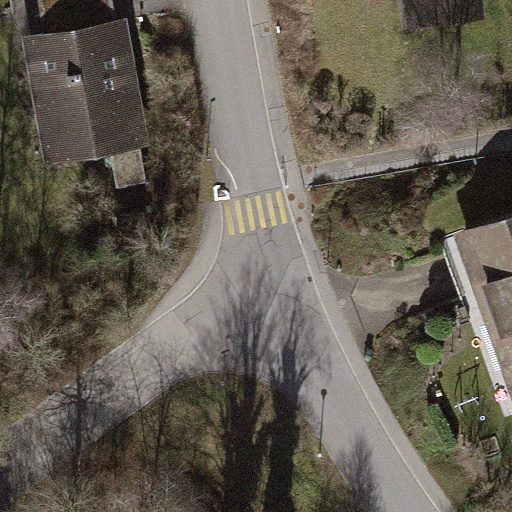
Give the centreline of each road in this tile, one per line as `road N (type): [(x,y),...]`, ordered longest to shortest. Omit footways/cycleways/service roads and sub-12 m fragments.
road 1 (residential): [(0,477),(276,274)]
road 2 (residential): [(219,0),(276,274)]
road 3 (residential): [(276,274),(313,359),(402,511)]
